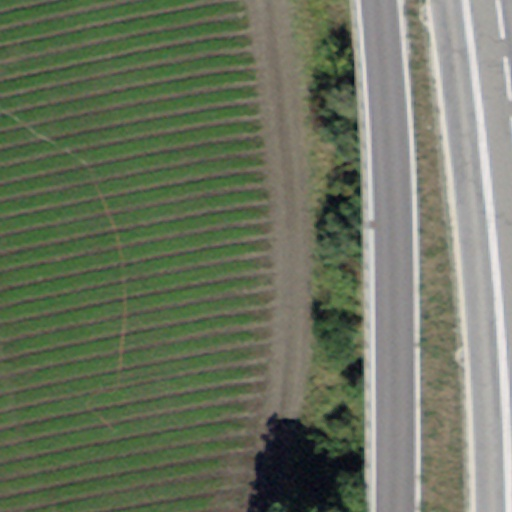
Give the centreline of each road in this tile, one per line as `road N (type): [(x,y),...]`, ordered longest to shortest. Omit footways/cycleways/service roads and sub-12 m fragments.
road 1 (primary): [(380,0),(392,172),(395,511)]
road 2 (primary): [(481,0),(511,266)]
road 3 (track): [(267,511),(282,354)]
